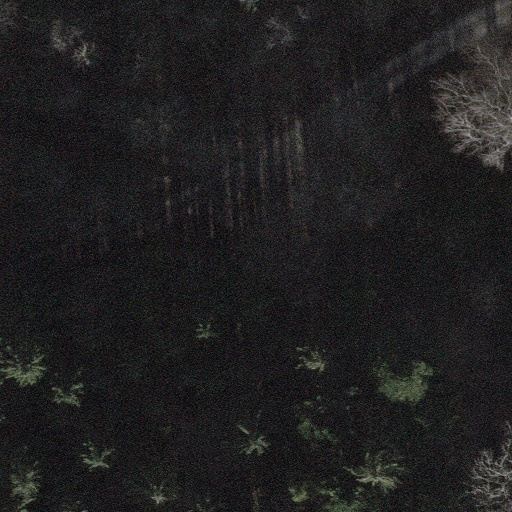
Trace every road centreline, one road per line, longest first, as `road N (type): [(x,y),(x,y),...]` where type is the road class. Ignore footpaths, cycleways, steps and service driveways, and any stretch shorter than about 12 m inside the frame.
road 1 (track): [(0,276),(216,195),(310,122),(501,0)]
road 2 (track): [(262,160),(0,101)]
